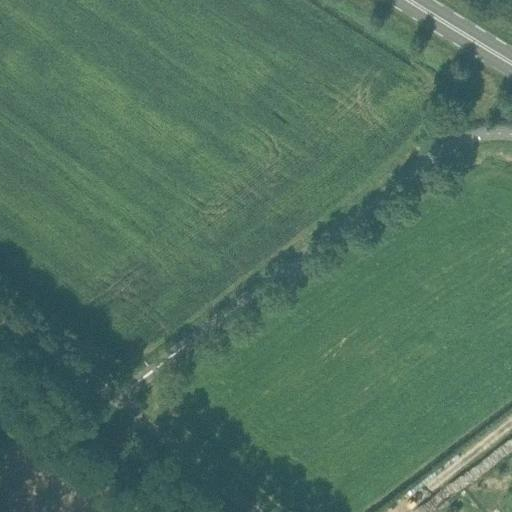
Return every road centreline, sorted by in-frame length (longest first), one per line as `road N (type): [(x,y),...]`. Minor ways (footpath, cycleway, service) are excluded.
road 1 (residential): [(254,511),(0,313)]
road 2 (secondary): [(511,65),(402,0)]
